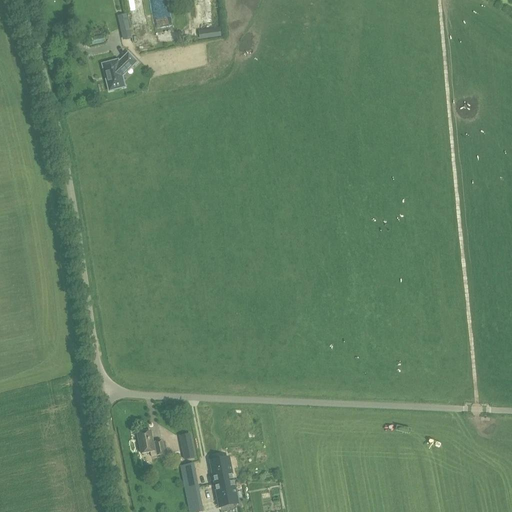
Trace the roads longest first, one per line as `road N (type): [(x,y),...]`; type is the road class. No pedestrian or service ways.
road 1 (unclassified): [(101,391),(511,411)]
road 2 (unclassified): [(24,0),(65,165),(101,391)]
road 3 (unclassified): [(124,511),(101,391)]
